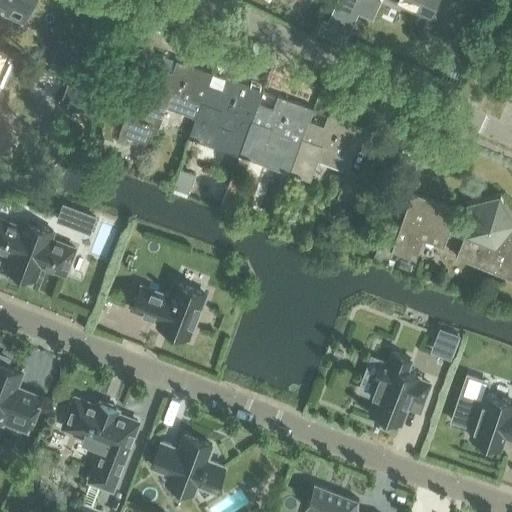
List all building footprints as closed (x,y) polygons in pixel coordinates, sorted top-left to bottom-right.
[(0,0),(0,4),(6,7),(5,9),(19,16),(25,3),(27,4),(28,0),(0,0)] [(397,0),(429,14),(435,0),(397,0)] [(323,19),(317,30),(344,43),(346,38),(349,31),(323,19)] [(81,63),(56,52),(50,66),(93,86),(103,64),(89,58),(88,60),(81,63)] [(220,53),(216,63),(223,65),(228,63),(230,56),(220,53)] [(165,105),(195,116),(207,83),(211,71),(176,59),(172,70),(157,66),(148,89),(135,84),(119,131),(142,139),(148,121),(158,125),(165,105)] [(27,77),(30,70),(11,61),(8,68),(27,77)] [(195,116),(188,135),(208,142),(239,153),(257,100),(262,89),(226,76),(222,88),(207,83),(195,116)] [(511,81),(508,80),(502,94),(511,97),(511,81)] [(67,83),(59,101),(90,116),(98,97),(67,83)] [(220,206),(220,208),(228,212),(249,156),(289,171),(308,118),(312,106),(277,94),(273,105),(257,100),(239,153),(240,153),(236,166),(234,165),(226,187),(227,187),(220,206)] [(360,172),(349,168),(364,125),(328,112),(324,124),(308,118),(289,171),(309,178),(317,158),(346,168),(334,204),(347,208),(360,172)] [(194,173),(180,168),(173,186),(188,192),(194,173)] [(420,228),(443,237),(455,208),(411,190),(398,223),(387,218),(375,248),(388,253),(390,249),(408,256),(420,228)] [(455,254),(511,277),(511,231),(509,229),(511,225),(511,214),(498,193),(465,202),(463,233),(455,254)] [(63,204),(56,220),(89,233),(95,216),(63,204)] [(8,277),(25,283),(28,276),(34,278),(40,263),(64,273),(74,247),(50,237),(53,230),(23,218),(20,226),(0,217),(0,247),(10,252),(4,267),(11,269),(8,277)] [(158,324),(188,336),(205,293),(175,281),(169,296),(141,285),(132,307),(160,318),(158,324)] [(436,353),(437,352),(451,357),(460,335),(446,329),(446,328),(439,326),(430,350),(436,353)] [(410,405),(414,396),(422,400),(429,382),(417,378),(418,375),(406,370),(411,358),(393,351),(389,364),(380,360),(373,377),(378,379),(372,394),(376,395),(370,411),(375,413),(373,417),(377,418),(378,414),(400,423),(407,404),(410,405)] [(0,421),(3,422),(7,412),(30,421),(40,396),(15,386),(22,369),(5,363),(7,358),(0,355),(0,421)] [(460,394),(451,419),(473,427),(470,436),(478,439),(477,441),(491,446),(492,443),(500,446),(504,435),(511,437),(511,401),(486,393),(485,392),(482,401),(460,394)] [(96,481),(113,487),(138,421),(116,412),(117,407),(99,400),(97,405),(75,396),(63,426),(84,434),(82,439),(103,446),(96,462),(102,465),(96,481)] [(215,489),(224,465),(206,458),(212,444),(184,433),(179,447),(161,440),(151,465),(169,472),(166,481),(193,492),(197,483),(215,489)] [(360,511),(358,511),(359,499),(314,481),(304,506),(319,511),(360,511)] [(82,501),(77,511),(103,511),(104,510),(82,501)]
